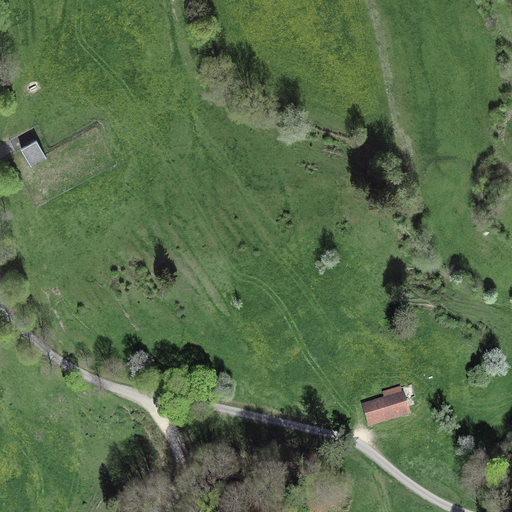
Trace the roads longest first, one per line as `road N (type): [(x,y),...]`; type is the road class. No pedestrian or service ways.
road 1 (track): [(113,387),(353,442),(457,511)]
road 2 (track): [(168,511),(183,481),(176,441),(155,410),(113,387)]
road 3 (track): [(0,302),(52,359),(113,387)]
